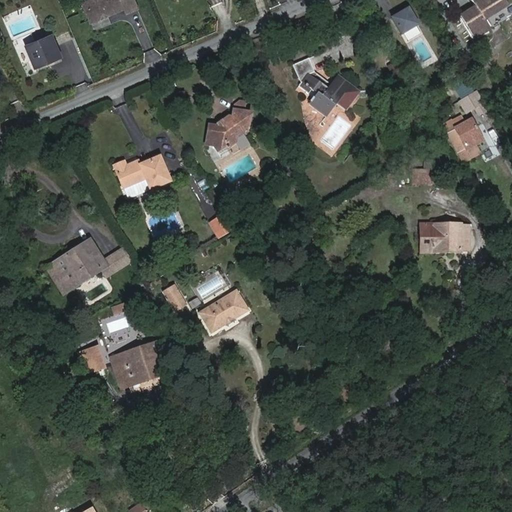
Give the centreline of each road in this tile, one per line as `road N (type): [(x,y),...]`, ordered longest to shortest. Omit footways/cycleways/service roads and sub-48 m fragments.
road 1 (unclassified): [(511,322),(230,511)]
road 2 (residential): [(246,37),(0,143)]
